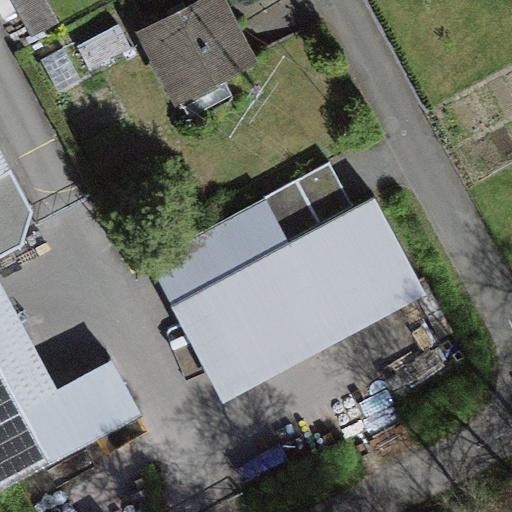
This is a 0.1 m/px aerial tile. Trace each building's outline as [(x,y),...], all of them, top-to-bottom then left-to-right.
[(41,0),(5,0),(20,29),(49,15),(41,0)] [(228,0),(207,0),(136,33),(175,117),(264,76),(228,0)] [(0,488),(58,458),(0,349),(0,169),(12,163),(0,141),(0,488)] [(327,164),(262,199),(287,247),(295,243),(353,212),(327,164)] [(287,247),(189,300),(229,375),(410,278),(369,203),(353,212),(295,243),(287,247)]
